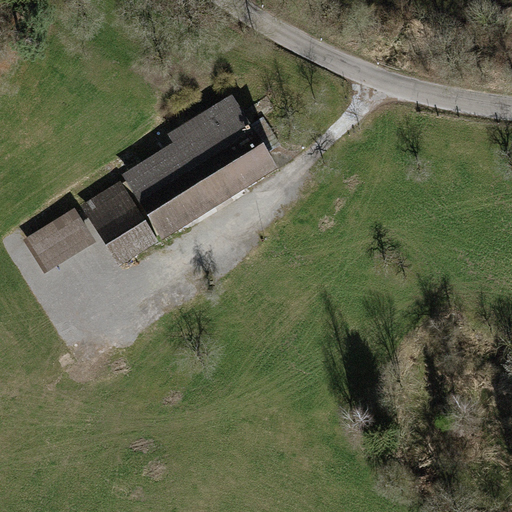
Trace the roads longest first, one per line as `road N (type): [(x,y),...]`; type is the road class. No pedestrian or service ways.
road 1 (track): [(384,82),(307,159),(212,233),(43,341)]
road 2 (unclassified): [(230,0),(354,71),(418,93),(511,109)]
